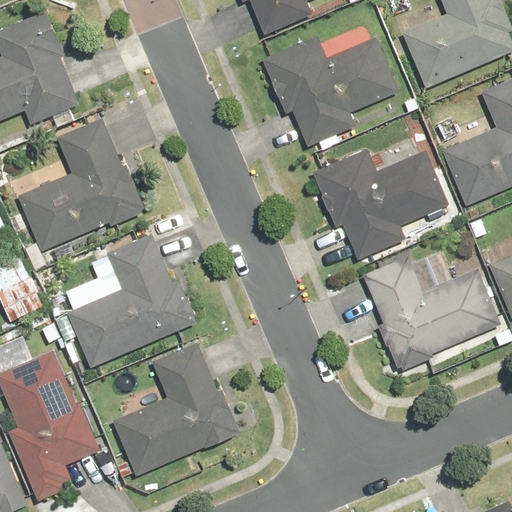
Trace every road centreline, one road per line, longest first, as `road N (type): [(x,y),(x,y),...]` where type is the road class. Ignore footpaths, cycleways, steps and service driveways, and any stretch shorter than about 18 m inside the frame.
road 1 (residential): [(351,483),(157,0)]
road 2 (residential): [(351,483),(511,410)]
